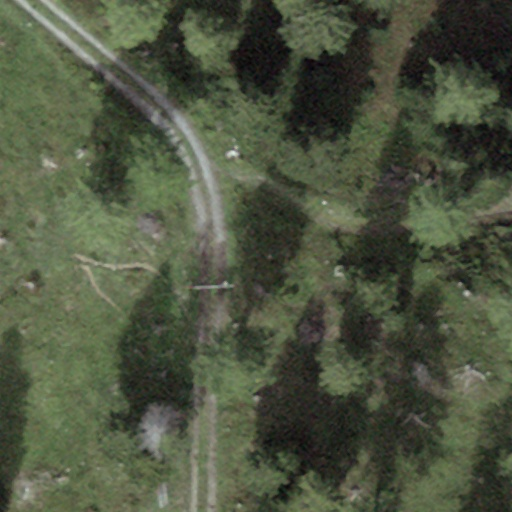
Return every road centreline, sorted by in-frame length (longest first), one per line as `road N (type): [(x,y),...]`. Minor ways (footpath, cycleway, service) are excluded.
road 1 (track): [(165,111),(203,210),(210,511)]
road 2 (track): [(35,0),(165,111)]
